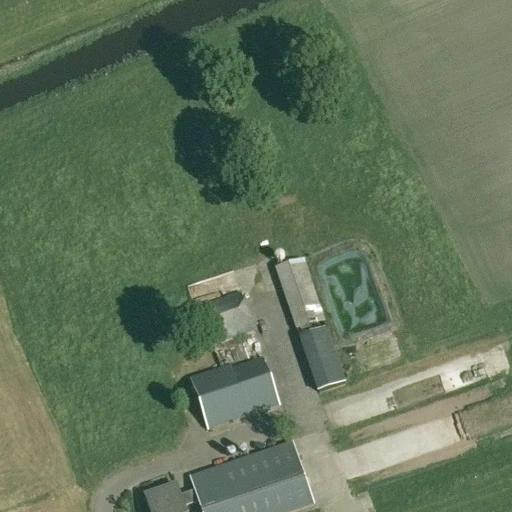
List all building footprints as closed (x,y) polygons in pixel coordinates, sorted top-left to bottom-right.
[(346,385),(305,261),(276,271),(317,393),(346,385)] [(254,333),(241,295),(199,309),(212,348),(254,333)] [(280,407),(263,360),(232,371),(231,367),(190,381),(208,432),(280,407)] [(393,382),(398,405),(473,389),(468,364),(442,369),(444,378),(435,380),(434,373),(393,382)] [(338,430),(396,409),(386,383),(328,404),(338,430)] [(511,397),(511,395),(500,398),(505,416),(511,414),(511,397)] [(480,409),(411,426),(417,451),(486,433),(480,409)] [(302,511),(314,508),(293,445),(191,480),(195,494),(180,499),(176,487),(146,498),(150,511),(184,511),(184,510),(199,504),(201,511),(302,511)]
